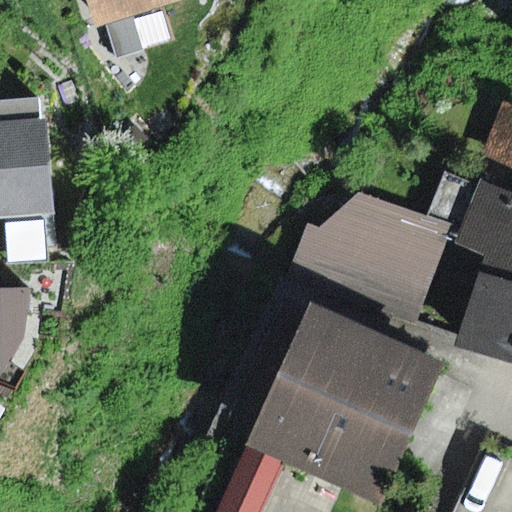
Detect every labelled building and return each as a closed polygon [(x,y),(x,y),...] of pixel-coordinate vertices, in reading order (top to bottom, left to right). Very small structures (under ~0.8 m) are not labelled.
[(201,0),(92,0),(102,32),(202,1),(201,0)] [(0,222),(61,218),(55,123),(46,124),(45,101),(0,103),(0,222)] [(511,108),(506,106),(483,164),(511,175),(511,108)] [(484,188),(447,174),(429,217),(457,227),(467,230),(460,246),(491,259),(485,275),(511,283),(511,193),(486,183),(484,188)] [(419,328),(457,227),(429,217),(364,195),(321,230),(309,226),(287,280),(419,328)] [(511,283),(485,275),(461,349),(511,365),(511,283)] [(41,294),(0,294),(0,396),(32,347),(41,294)] [(459,369),(323,308),(263,444),(259,453),(286,464),(392,511),(459,369)] [(264,511),(286,464),(259,453),(263,444),(254,440),(220,511),(264,511)]
